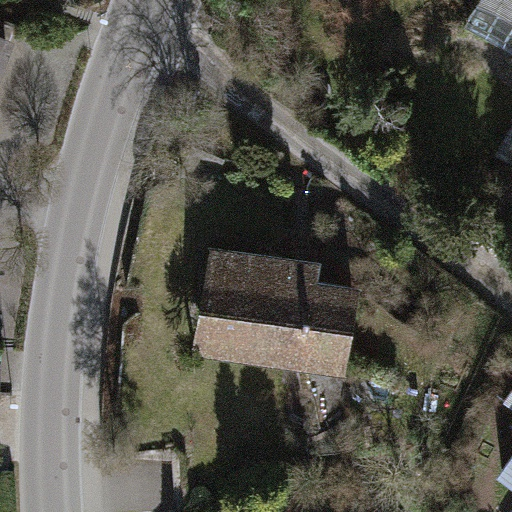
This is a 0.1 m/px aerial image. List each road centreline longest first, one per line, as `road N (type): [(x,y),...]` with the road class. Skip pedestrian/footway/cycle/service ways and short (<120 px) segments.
road 1 (secondary): [(135,30),(87,173),(65,271),(52,375),(51,511)]
road 2 (residential): [(135,30),(210,69),(511,290)]
